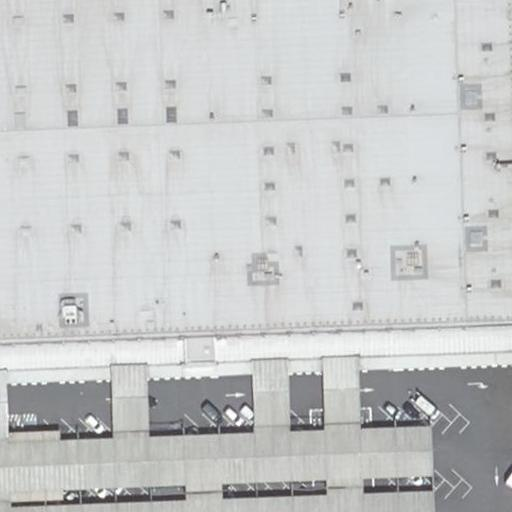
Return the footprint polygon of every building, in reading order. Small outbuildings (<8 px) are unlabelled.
[(0,0),(0,346),(462,329),(463,329),(449,0),(0,0)] [(511,0),(449,0),(463,329),(511,327),(511,0)] [(511,327),(463,329),(0,346),(0,371),(2,372),(109,368),(143,366),(249,362),(286,360),(320,359),(357,358),(511,352),(511,327)] [(323,431),(359,430),(358,395),(357,358),(320,359),(322,396),(323,431)] [(252,434),(288,432),(287,397),(286,360),(249,362),(251,399),(252,434)] [(111,405),(112,439),(147,438),(145,404),(143,366),(109,368),(111,405)]
